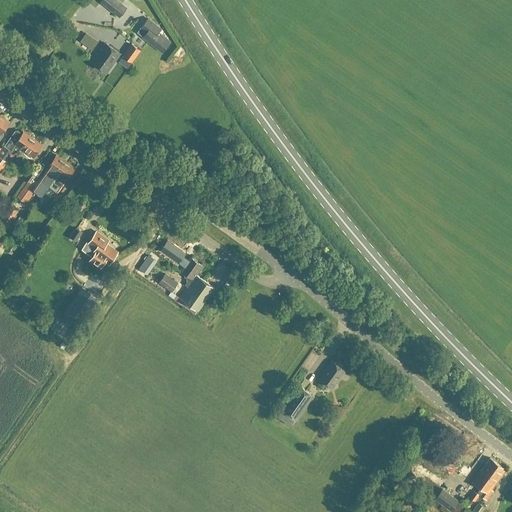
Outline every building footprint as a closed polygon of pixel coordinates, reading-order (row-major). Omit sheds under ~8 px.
[(116,0),(102,0),(100,3),(119,18),(127,8),(116,0)] [(170,41),(159,32),(161,29),(149,18),(138,32),(162,51),(170,41)] [(106,73),(120,54),(105,43),(91,62),(106,73)] [(131,62),(140,50),(131,44),(122,56),(131,62)] [(0,139),(1,140),(3,136),(3,134),(2,133),(10,123),(0,116),(0,139)] [(35,157),(42,145),(23,132),(22,134),(18,131),(15,131),(5,146),(12,151),(16,144),(27,152),(27,154),(31,156),(33,155),(35,157)] [(51,183),(66,162),(57,155),(49,167),(40,179),(49,185),(51,183)] [(66,162),(51,183),(56,187),(63,177),(68,180),(76,169),(66,162)] [(28,183),(19,196),(27,202),(37,189),(28,183)] [(53,214),(59,204),(52,199),(45,209),(53,214)] [(12,205),(6,219),(12,222),(18,208),(12,205)] [(82,232),(75,227),(69,236),(76,240),(82,232)] [(105,260),(110,263),(118,252),(106,244),(109,241),(97,232),(89,243),(96,249),(94,252),(95,253),(90,260),(101,267),(105,260)] [(12,254),(18,246),(13,242),(6,251),(12,254)] [(198,310),(214,287),(196,275),(203,266),(190,257),(181,270),(185,274),(184,275),(184,277),(189,280),(185,285),(188,286),(180,297),(198,310)] [(158,283),(171,293),(178,283),(165,274),(158,283)] [(91,307),(75,297),(63,315),(78,325),(91,307)] [(64,323),(51,314),(45,324),(58,333),(64,323)] [(332,389),(345,371),(331,361),(318,380),(332,389)] [(314,396),(298,385),(281,409),(297,421),(314,396)] [(428,466),(416,457),(401,478),(413,487),(428,466)] [(498,463),(490,458),(473,481),(481,487),(498,463)] [(498,463),(481,487),(477,492),(487,500),(493,491),(490,489),(505,469),(498,463)] [(451,510),(458,501),(442,489),(435,499),(451,510)] [(479,495),(475,491),(470,497),(475,501),(479,495)]
